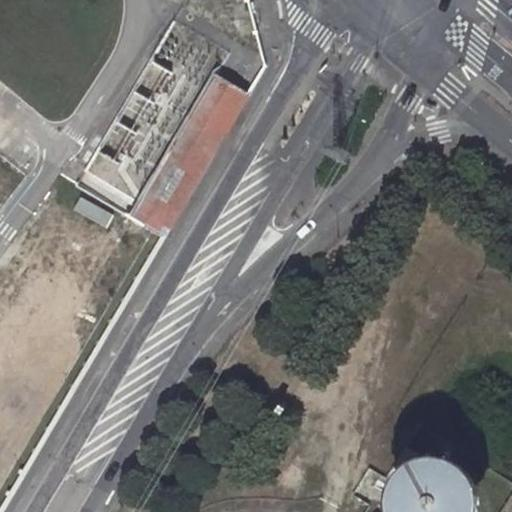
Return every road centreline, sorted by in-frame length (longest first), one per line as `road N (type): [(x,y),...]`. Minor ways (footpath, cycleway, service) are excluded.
road 1 (tertiary): [(330,0),(27,511)]
road 2 (tertiary): [(227,290),(374,22)]
road 3 (tertiary): [(92,511),(227,290)]
road 4 (tertiary): [(227,290),(358,176)]
road 5 (tertiary): [(358,176),(437,130),(471,126),(507,137)]
road 6 (tertiary): [(358,176),(421,62)]
